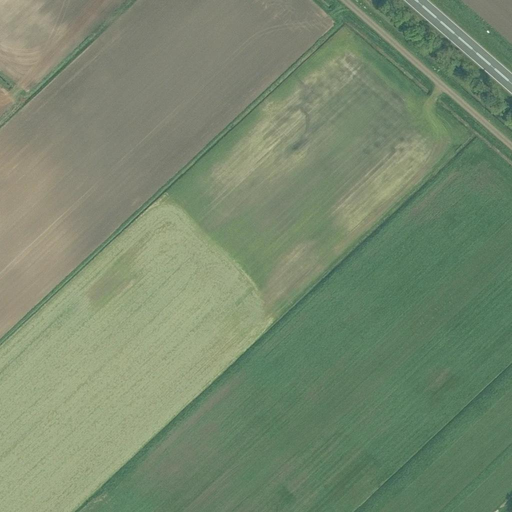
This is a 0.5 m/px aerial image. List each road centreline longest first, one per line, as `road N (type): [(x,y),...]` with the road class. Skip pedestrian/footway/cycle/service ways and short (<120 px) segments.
road 1 (unclassified): [(511,146),(344,0)]
road 2 (trunk): [(511,84),(415,0)]
